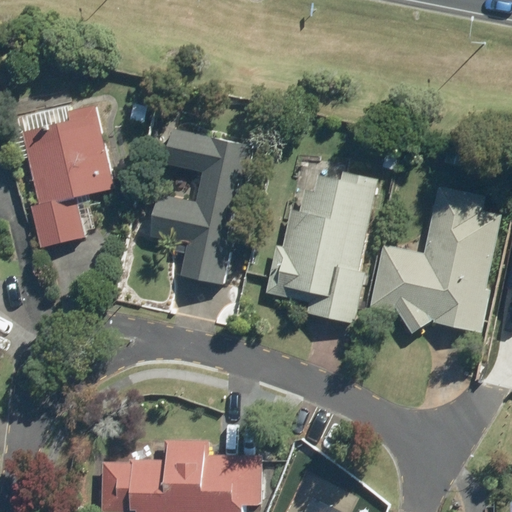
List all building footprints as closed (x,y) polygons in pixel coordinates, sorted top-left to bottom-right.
[(87,238),(79,199),(114,192),(97,108),(8,126),(25,210),(33,209),(41,248),(87,238)] [(181,278),(226,284),(246,144),(168,133),(164,163),(203,169),(199,201),(155,195),(151,223),(188,228),(181,278)] [(358,323),(378,179),(341,173),(340,183),(296,177),(286,246),(275,245),(268,294),(311,300),(308,316),(358,323)] [(502,198),(437,187),(426,254),(381,247),(371,303),(396,307),(412,337),(429,321),(480,330),(502,198)] [(244,511),(245,506),(259,507),(261,459),(212,457),(213,444),(165,441),(164,463),(104,460),(102,511),(105,511),(244,511)]
